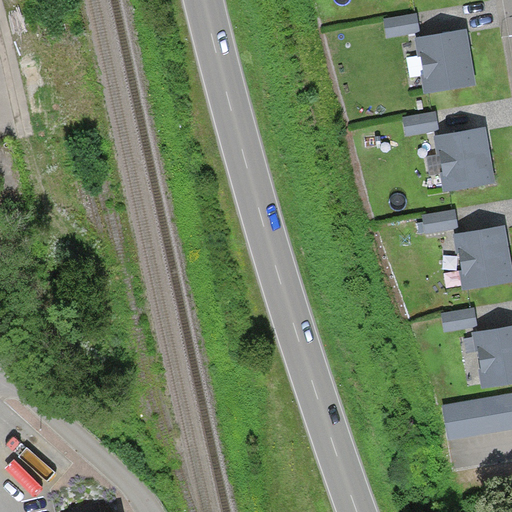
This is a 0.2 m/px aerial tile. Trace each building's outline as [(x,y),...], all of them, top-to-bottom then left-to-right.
[(419,21),(387,30),(391,42),(422,33),(419,21)] [(419,38),(427,95),(477,87),(468,30),(419,38)] [(437,121),(405,129),(408,141),(440,133),(437,121)] [(436,137),(445,194),(495,186),(486,130),(436,137)] [(457,218),(425,227),(428,239),(460,230),(457,218)] [(456,235),(465,291),(511,283),(511,268),(506,227),(456,235)] [(475,317),(444,326),(447,338),(479,329),(475,317)] [(511,328),(475,334),(484,390),(511,386),(511,328)] [(511,396),(444,408),(450,439),(511,427),(511,396)]
